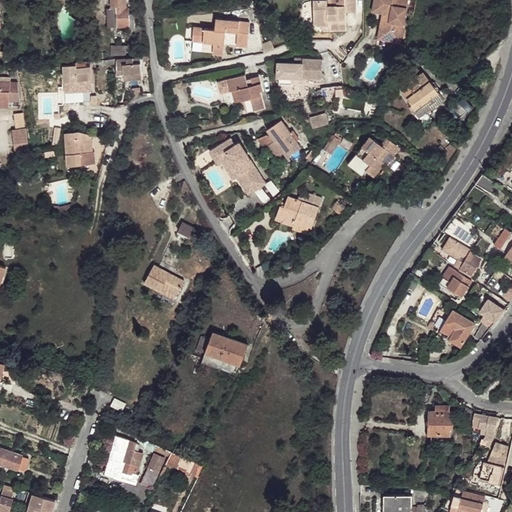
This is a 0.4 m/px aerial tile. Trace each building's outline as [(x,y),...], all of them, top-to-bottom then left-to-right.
[(116,7),(117,26),(133,26),(133,14),(129,15),(129,7),(126,8),(125,0),(111,0),(111,7),(116,7)] [(343,0),(344,5),(327,5),(327,0),(313,0),(314,26),(322,26),(328,25),(328,20),(332,20),(332,30),(345,30),(345,12),(356,12),(355,0),(343,0)] [(398,0),(395,0),(374,0),(372,11),(383,13),(390,15),(389,22),(381,20),(379,33),(401,37),(408,0),(398,0)] [(108,27),(117,26),(116,7),(111,7),(107,8),(108,27)] [(390,15),(383,13),(381,20),(389,22),(390,15)] [(247,46),(250,22),(216,18),(215,29),(194,26),(192,40),(203,42),(214,43),(212,53),(223,54),(226,31),(238,32),(236,45),(247,46)] [(322,30),(332,30),(332,20),(328,20),(328,25),(322,26),(322,30)] [(401,37),(379,33),(378,39),(400,43),(401,37)] [(203,42),(192,40),(191,51),(202,52),(203,42)] [(271,40),(262,44),(264,53),(274,49),(271,40)] [(112,45),(112,55),(126,55),(126,49),(129,49),(129,45),(112,45)] [(124,74),(141,72),(141,58),(116,59),(117,74),(124,74)] [(322,73),(322,59),(303,58),(302,63),(294,63),(277,62),(277,77),(279,77),(292,78),(321,79),(322,73)] [(64,65),(65,81),(91,80),(90,66),(86,66),(85,61),(76,62),(76,64),(64,65)] [(417,118),(444,100),(423,72),(422,73),(413,65),(397,83),(403,87),(409,81),(410,82),(408,86),(402,91),(407,99),(412,105),(409,107),(417,118)] [(262,91),(259,76),(251,78),(251,80),(247,81),(245,74),(217,82),(220,94),(232,91),(238,89),(241,101),(250,99),(253,110),(253,111),(254,111),(264,108),(259,91),(262,91)] [(18,82),(0,81),(0,106),(9,107),(9,101),(20,101),(18,82)] [(335,101),(334,87),(322,88),(323,103),(335,101)] [(238,89),(232,91),(235,102),(241,101),(238,89)] [(463,96),(451,109),(461,119),(473,106),(463,96)] [(326,113),(310,117),(313,128),(329,123),(326,113)] [(266,134),(258,138),(265,148),(269,145),(277,157),(283,153),(287,158),(301,148),(297,141),(290,132),(281,119),(267,130),(270,134),(266,134)] [(12,130),(15,151),(29,149),(26,128),(12,130)] [(66,133),(68,166),(93,164),(94,163),(95,162),(94,151),(92,151),(91,135),(78,130),(67,132),(66,133)] [(293,130),(290,132),(297,141),(299,139),(293,130)] [(333,134),(323,149),(331,154),(341,139),(340,139),(334,135),(333,134)] [(348,163),(362,174),(366,170),(373,177),(384,163),(388,166),(396,156),(394,155),(400,147),(387,137),(381,144),(374,139),(376,136),(373,134),(371,136),(370,136),(348,163)] [(231,138),(214,149),(220,158),(227,154),(236,167),(232,169),(237,176),(244,172),(247,176),(244,178),(253,191),(266,183),(239,142),(235,145),(231,138)] [(441,145),(429,154),(433,158),(444,149),(441,145)] [(314,147),(306,158),(310,160),(318,150),(314,147)] [(236,167),(227,154),(220,158),(214,149),(210,151),(218,165),(222,162),(233,179),(237,176),(232,169),(236,167)] [(237,176),(248,194),(253,191),(244,178),(247,176),(244,172),(237,176)] [(499,187),(482,175),(476,184),(492,196),(499,187)] [(181,191),(185,196),(190,192),(184,181),(183,181),(181,189),(181,191)] [(304,197),(299,196),(298,199),(288,196),(285,202),(284,206),(280,205),(276,216),(283,219),(282,222),(293,226),(295,220),(312,226),(323,198),(306,192),(304,197)] [(466,221),(475,207),(464,200),(454,213),(466,221)] [(341,214),(346,207),(341,204),(338,201),(333,208),(341,214)] [(293,226),(292,229),(309,235),(312,226),(295,220),(293,226)] [(191,236),(195,229),(183,222),(179,230),(191,236)] [(511,232),(505,228),(494,245),(507,254),(505,257),(511,261),(511,232)] [(463,244),(450,237),(442,250),(458,259),(453,266),(471,277),(482,259),(470,251),(462,246),(463,244)] [(154,264),(144,283),(160,291),(162,288),(176,296),(184,281),(154,264)] [(472,281),(450,266),(439,283),(458,296),(456,300),(452,298),(450,300),(460,307),(464,300),(460,298),(472,281)] [(425,273),(415,267),(411,273),(421,280),(425,273)] [(176,296),(162,288),(160,291),(174,299),(176,296)] [(489,299),(480,312),(495,322),(504,309),(489,299)] [(444,312),(439,309),(432,322),(437,325),(444,312)] [(475,323),(453,310),(441,329),(448,334),(446,337),(460,346),(475,323)] [(432,322),(428,328),(433,331),(437,325),(432,322)] [(483,323),(474,337),(479,340),(488,326),(483,323)] [(240,365),(248,344),(213,331),(205,352),(240,365)] [(237,375),(240,365),(205,352),(202,362),(237,375)] [(122,411),(126,403),(115,398),(111,406),(122,411)] [(461,404),(457,414),(464,418),(464,419),(473,422),(473,419),(473,411),(461,404)] [(450,406),(436,405),(435,412),(429,411),(429,434),(431,434),(442,435),(449,435),(449,425),(452,425),(452,412),(449,412),(450,406)] [(489,416),(474,413),(473,419),(473,422),(473,427),(481,428),(480,434),(486,435),(483,440),(488,441),(486,445),(490,447),(492,442),(495,432),(498,417),(489,416)] [(131,424),(128,430),(134,434),(137,427),(131,424)] [(442,435),(431,434),(431,443),(441,443),(442,435)] [(138,475),(136,474),(142,453),(136,451),(137,449),(138,450),(140,445),(139,443),(136,442),(116,436),(104,474),(135,484),(138,475)] [(496,442),(490,457),(491,457),(495,459),(500,443),(496,442)] [(500,485),(505,463),(507,455),(506,455),(508,446),(500,443),(495,459),(491,457),(489,462),(484,461),(479,479),(500,485)] [(176,445),(172,452),(182,456),(186,449),(176,445)] [(22,455),(1,448),(0,452),(0,463),(17,469),(22,455)] [(197,477),(203,466),(182,456),(172,452),(172,451),(169,457),(166,463),(178,468),(190,473),(190,474),(197,477)] [(142,482),(152,487),(159,471),(165,458),(154,453),(142,482)] [(29,459),(22,455),(18,468),(25,470),(29,459)] [(508,492),(511,481),(504,478),(501,490),(508,492)] [(0,511),(8,511),(12,500),(11,500),(15,487),(4,484),(0,498),(0,511)] [(495,489),(487,487),(485,496),(493,498),(495,489)] [(455,494),(452,505),(459,507),(460,508),(472,511),(475,511),(486,511),(489,503),(483,502),(484,496),(464,490),(462,496),(455,494)] [(29,492),(26,502),(31,504),(29,511),(28,511),(40,511),(41,508),(52,511),(55,499),(29,492)] [(384,494),(383,511),(411,511),(412,508),(412,495),(384,494)]
